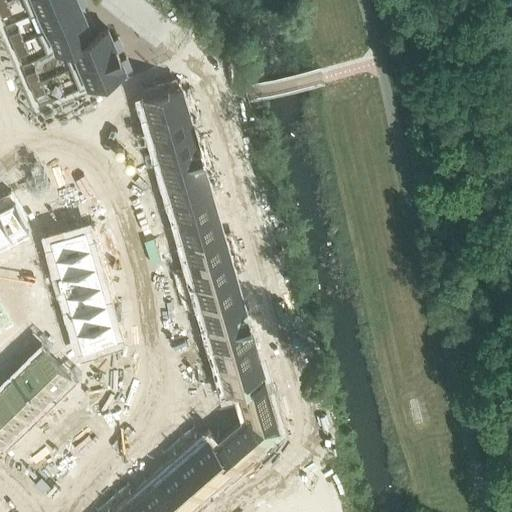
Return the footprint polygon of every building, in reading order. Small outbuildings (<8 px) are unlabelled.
[(24,0),(31,16),(40,12),(39,11),(66,0),(24,0)] [(84,0),(66,0),(39,11),(40,12),(47,30),(48,31),(85,16),(81,6),(86,4),(84,0)] [(8,1),(0,4),(0,11),(2,16),(12,12),(8,1)] [(47,30),(38,34),(48,56),(63,50),(63,48),(98,34),(98,32),(94,23),(89,25),(85,16),(48,31),(47,30)] [(98,34),(63,48),(63,50),(71,68),(117,49),(117,50),(123,48),(118,37),(113,39),(108,28),(98,32),(98,34)] [(20,30),(10,34),(14,45),(24,41),(20,30)] [(24,41),(14,45),(19,56),(29,52),(24,41)] [(117,49),(71,68),(80,89),(131,68),(126,56),(121,59),(117,50),(117,49)] [(36,70),(26,74),(31,85),(41,81),(36,70)] [(161,91),(143,96),(149,118),(193,106),(190,95),(185,96),(183,91),(180,79),(160,85),(161,91)] [(41,81),(31,85),(35,96),(45,92),(41,81)] [(193,106),(149,118),(155,139),(194,128),(191,118),(196,116),(193,106)] [(122,114),(111,117),(115,128),(125,125),(122,114)] [(125,125),(115,128),(118,140),(128,137),(125,125)] [(194,128),(155,139),(161,159),(161,160),(205,147),(202,136),(197,138),(194,128)] [(161,159),(152,162),(158,183),(211,168),(208,157),(203,158),(200,150),(206,148),(205,147),(161,160),(161,159)] [(134,155),(123,158),(126,170),(137,167),(134,155)] [(137,167),(126,170),(130,181),(140,178),(137,167)] [(211,168),(158,183),(164,205),(173,202),(173,201),(217,189),(214,178),(209,179),(206,170),(212,169),(211,168)] [(12,189),(0,194),(0,210),(14,240),(33,231),(12,189)] [(217,189),(173,201),(173,202),(179,221),(179,222),(218,211),(215,201),(220,200),(217,189)] [(146,197),(135,200),(138,210),(138,211),(149,208),(146,197)] [(149,208),(138,211),(142,223),(152,220),(149,208)] [(0,210),(0,246),(14,240),(0,210)] [(179,221),(170,224),(176,246),(185,244),(185,243),(229,230),(226,219),(221,221),(218,211),(179,222),(179,221)] [(133,221),(122,224),(126,236),(136,233),(133,221)] [(95,223),(50,236),(55,256),(100,243),(95,223)] [(229,230),(185,243),(185,244),(191,263),(191,264),(230,253),(227,243),(232,241),(229,230)] [(136,233),(126,236),(129,247),(139,244),(136,233)] [(158,238),(147,241),(150,253),(161,250),(158,238)] [(100,243),(55,256),(60,272),(61,274),(106,261),(100,243)] [(161,250),(150,253),(154,264),(164,261),(161,250)] [(191,263),(182,266),(188,288),(241,272),(238,261),(233,263),(230,253),(191,264),(191,263)] [(143,258),(133,261),(136,272),(147,269),(143,258)] [(60,272),(57,273),(60,287),(64,286),(66,293),(111,280),(106,261),(61,274),(60,272)] [(147,269),(136,272),(139,284),(150,281),(147,269)] [(241,272),(188,288),(194,309),(203,307),(203,306),(242,295),(239,285),(244,283),(241,272)] [(111,280),(66,293),(71,311),(107,301),(107,302),(117,299),(111,280)] [(170,280),(159,283),(162,295),(173,292),(170,280)] [(173,292),(162,295),(166,306),(176,303),(173,292)] [(154,295),(143,298),(147,309),(157,306),(154,295)] [(242,295),(203,306),(203,307),(209,326),(253,314),(250,303),(245,304),(244,303),(242,295)] [(107,301),(71,311),(77,330),(112,319),(112,318),(107,302),(107,301)] [(157,306),(147,309),(150,321),(161,318),(157,306)] [(209,326),(200,328),(206,351),(215,348),(215,347),(259,335),(256,324),(251,325),(248,316),(253,315),(253,314),(209,326)] [(112,319),(77,330),(82,350),(127,337),(122,317),(121,316),(112,318),(112,319)] [(182,322),(171,325),(174,336),(185,333),(182,322)] [(185,333),(174,336),(178,348),(188,345),(185,333)] [(259,335),(215,347),(215,348),(221,367),(221,368),(260,357),(257,347),(262,345),(259,335)] [(44,346),(29,361),(62,395),(77,380),(55,358),(44,346)] [(221,367),(212,370),(218,393),(239,387),(239,385),(271,376),(268,365),(263,367),(260,357),(221,368),(221,367)] [(29,361),(15,374),(48,408),(62,395),(29,361)] [(194,363),(183,366),(186,378),(197,375),(194,363)] [(15,374),(2,388),(34,421),(48,408),(15,374)] [(197,375),(186,378),(190,389),(200,386),(197,375)] [(271,376),(239,385),(239,387),(248,418),(267,440),(280,428),(269,388),(274,387),(272,379),(271,376)] [(2,388),(0,389),(0,413),(21,435),(34,421),(2,388)] [(203,398),(193,401),(196,413),(206,410),(203,398)] [(90,404),(82,413),(89,421),(98,412),(90,404)] [(0,413),(0,443),(6,449),(21,435),(0,413)] [(178,413),(168,421),(175,429),(184,421),(178,413)] [(209,415),(200,423),(208,432),(217,424),(209,415)] [(77,418),(68,426),(76,434),(84,426),(77,418)] [(217,446),(216,447),(238,472),(246,465),(243,461),(252,453),(267,440),(248,418),(217,446)] [(168,421),(159,429),(166,437),(175,429),(168,421)] [(68,426),(59,434),(67,442),(76,434),(68,426)] [(201,430),(185,445),(221,486),(230,479),(226,475),(233,469),(237,473),(238,472),(216,447),(217,446),(203,429),(201,430)] [(145,442),(136,450),(142,457),(151,449),(145,442)] [(49,444),(41,453),(48,461),(57,452),(49,444)] [(185,445),(169,459),(205,501),(206,500),(202,496),(203,495),(209,490),(213,494),(221,486),(185,445)] [(136,450),(127,458),(133,465),(142,457),(136,450)] [(41,453),(32,461),(40,469),(48,461),(41,453)] [(169,459),(152,473),(185,511),(193,504),(197,508),(205,501),(169,459)] [(112,470),(103,478),(110,486),(119,478),(112,470)] [(152,473),(136,487),(157,511),(183,511),(185,511),(152,473)] [(103,478),(94,486),(101,493),(110,486),(103,478)] [(157,511),(136,487),(120,501),(129,511),(157,511)] [(330,511),(324,489),(297,496),(300,511),(330,511)] [(87,492),(78,501),(85,508),(94,500),(87,492)] [(107,511),(129,511),(120,501),(107,511)]
